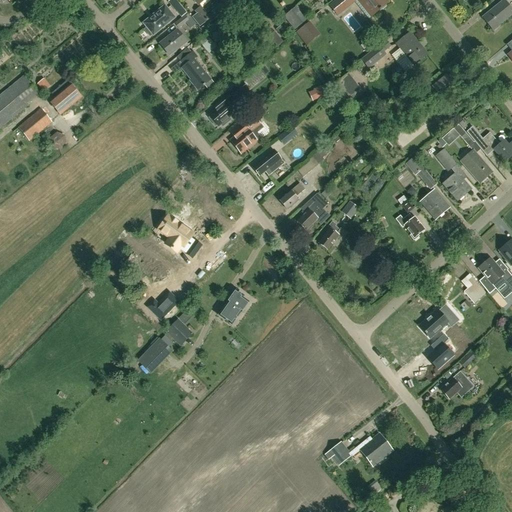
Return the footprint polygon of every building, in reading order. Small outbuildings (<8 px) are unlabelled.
[(175,12),(181,7),(175,0),(170,0),(167,2),(175,12)] [(337,16),(355,1),(353,0),(335,0),(328,6),(337,16)] [(366,5),(374,14),(379,10),(380,11),(382,10),(381,9),(387,4),(383,0),(358,0),(363,6),(366,5)] [(498,24),(511,13),(511,10),(504,0),(482,18),(493,31),(499,26),(498,24)] [(165,6),(143,23),(147,28),(144,30),(150,36),(152,34),(153,36),(175,18),(165,6)] [(192,16),(200,26),(209,18),(200,6),(195,10),(197,12),(192,16)] [(299,6),(289,16),(301,29),(311,19),(299,6)] [(191,18),(188,21),(184,16),(174,24),(179,29),(186,23),(190,29),(196,24),(191,18)] [(296,33),(306,45),(319,35),(309,22),(296,33)] [(206,24),(200,29),(205,34),(210,30),(206,24)] [(276,30),(282,37),(287,33),(281,26),(276,30)] [(169,55),(187,41),(178,30),(160,44),(169,55)] [(278,47),(284,43),(275,31),(269,36),(278,47)] [(415,67),(414,66),(428,55),(410,33),(397,44),(400,48),(392,55),(406,74),(415,67)] [(204,47),(211,41),(208,37),(201,43),(204,47)] [(369,69),(387,55),(385,52),(392,47),(386,40),(379,46),(379,45),(361,60),(369,69)] [(184,66),(182,68),(193,82),(192,83),(198,91),(211,80),(194,59),(197,57),(193,51),(180,62),(184,66)] [(332,87),(344,101),(345,102),(361,89),(348,73),(332,87)] [(27,103),(38,93),(23,75),(0,94),(0,128),(28,105),(27,103)] [(440,97),(454,85),(446,75),(432,86),(432,87),(427,92),(430,96),(436,91),(440,97)] [(50,86),(43,78),(37,84),(43,92),(50,86)] [(60,115),(81,98),(67,81),(54,92),(55,92),(52,95),(54,98),(49,102),(60,115)] [(249,90),(242,81),(228,92),(235,101),(249,90)] [(318,100),(326,97),(321,86),(313,89),(314,90),(309,93),(313,101),(318,99),(318,100)] [(394,123),(424,99),(418,92),(379,124),(390,137),(399,130),(394,123)] [(213,120),(212,122),(216,126),(217,125),(218,127),(221,125),(223,127),(231,120),(229,118),(231,116),(239,109),(233,102),(230,99),(226,94),(212,105),(216,111),(209,116),(213,120)] [(358,99),(352,103),(347,106),(354,115),(364,107),(358,99)] [(19,126),(18,127),(29,141),(52,122),(41,109),(19,126)] [(251,114),(239,124),(229,132),(234,138),(230,141),(240,154),(260,137),(254,129),(259,124),(251,114)] [(473,142),(457,125),(453,129),(469,147),(473,142)] [(287,139),(289,141),(298,133),(292,126),(278,138),(282,143),(287,139)] [(488,143),(494,150),(504,162),(511,155),(511,142),(508,146),(504,141),(499,145),(489,133),(482,139),(472,127),(466,132),(481,149),(488,143)] [(336,142),(345,134),(341,129),(332,138),(336,142)] [(323,147),(324,148),(318,153),(322,158),(328,153),(326,150),(329,148),(326,145),(323,147)] [(258,175),(264,171),(268,176),(284,163),(273,149),(251,167),(258,175)] [(450,169),(455,165),(443,150),(436,157),(447,171),(450,169)] [(479,183),(491,173),(473,151),(461,162),(479,183)] [(305,152),(299,155),(302,161),(308,158),(305,152)] [(302,178),(318,165),(312,157),(307,161),(308,162),(297,171),(302,178)] [(436,185),(414,160),(406,166),(416,178),(418,176),(430,190),(436,185)] [(470,190),(462,180),(455,173),(454,174),(442,184),(457,201),(470,190)] [(295,197),(304,189),(299,183),(278,200),(287,210),(298,200),(295,197)] [(321,194),(326,199),(332,194),(327,189),(321,194)] [(437,218),(448,209),(433,191),(421,201),(426,206),(424,207),(429,212),(431,211),(437,218)] [(316,194),(307,203),(311,208),(308,210),(296,222),(306,231),(312,225),(311,224),(315,220),(320,225),(326,219),(319,212),(327,204),(316,194)] [(403,196),(398,201),(408,213),(413,209),(403,196)] [(349,219),(357,208),(349,201),(340,212),(349,219)] [(417,235),(424,230),(414,217),(413,218),(409,214),(402,219),(406,224),(404,225),(411,234),(409,235),(413,240),(418,236),(417,235)] [(159,230),(161,229),(169,235),(168,236),(170,238),(166,245),(176,252),(179,249),(181,246),(183,247),(184,246),(189,250),(186,254),(192,258),(201,246),(195,241),(193,244),(188,240),(190,238),(192,234),(168,217),(159,230)] [(324,249),(325,248),(327,249),(331,243),(332,241),(338,245),(347,233),(340,228),(339,229),(336,226),(337,225),(332,221),(328,227),(330,228),(318,243),(320,244),(318,245),(324,249)] [(153,250),(161,242),(156,237),(147,245),(153,250)] [(511,266),(511,241),(499,251),(500,253),(499,254),(505,261),(507,260),(511,266)] [(503,274),(490,259),(478,269),(496,290),(504,283),(511,291),(511,277),(506,271),(503,274)] [(474,304),(486,294),(470,276),(462,283),(468,290),(464,293),(474,304)] [(232,325),(235,321),(248,302),(242,298),(243,296),(236,291),(218,316),(232,325)] [(158,305),(152,311),(161,320),(178,302),(169,293),(158,305)] [(195,317),(187,310),(179,319),(186,326),(195,317)] [(445,319),(438,311),(437,311),(419,327),(425,333),(424,333),(426,335),(426,334),(430,339),(438,331),(439,332),(448,325),(451,328),(456,323),(449,316),(445,319)] [(178,320),(166,332),(181,346),(192,334),(178,320)] [(427,358),(437,370),(453,356),(442,344),(448,339),(444,334),(433,344),(438,348),(427,358)] [(171,350),(159,339),(138,361),(149,372),(171,350)] [(460,363),(465,369),(478,357),(472,351),(460,363)] [(449,400),(456,393),(460,398),(471,388),(467,384),(468,382),(459,372),(440,390),(449,400)] [(372,467),(392,451),(378,434),(371,440),(369,437),(349,453),(341,442),(325,456),(328,460),(331,458),(338,466),(350,456),(351,457),(359,450),(372,467)]
